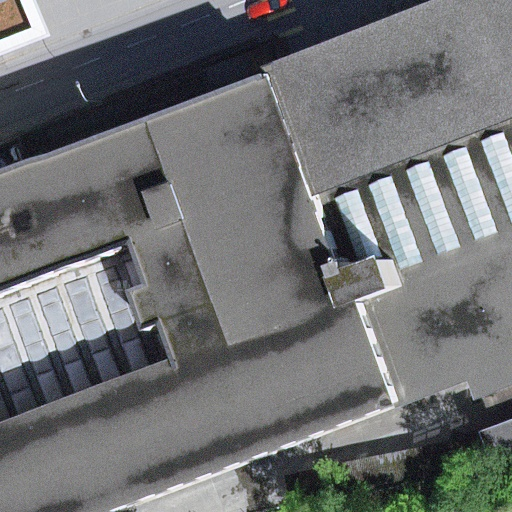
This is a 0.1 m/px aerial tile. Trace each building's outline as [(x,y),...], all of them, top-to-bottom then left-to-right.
[(511,0),(468,0),(286,71),(282,73),(284,78),(0,184),(0,303),(12,299),(29,343),(155,295),(185,373),(0,441),(0,511),(119,511),(484,375),(491,394),(511,385),(511,0)] [(0,441),(185,373),(155,295),(29,343),(12,299),(0,303),(0,441)] [(511,385),(491,394),(505,431),(511,427),(511,385)] [(511,427),(505,431),(496,434),(507,465),(511,464),(511,427)] [(289,469),(295,500),(507,465),(496,434),(289,469)]
